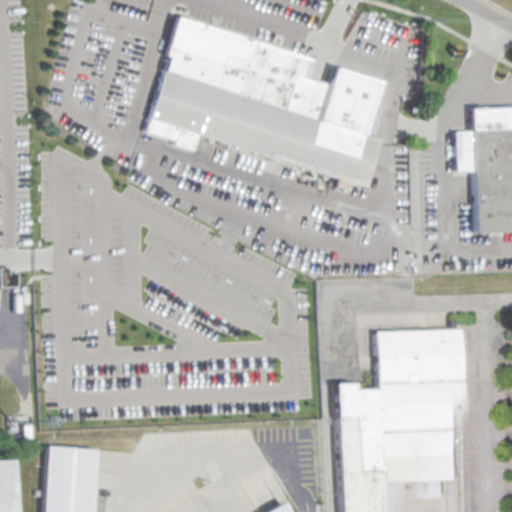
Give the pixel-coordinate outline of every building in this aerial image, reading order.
[(379,140),(366,186),(173,131),(170,143),(135,133),(168,19),(310,59),(304,78),(327,85),(332,67),(381,81),(365,136),(379,140)] [(511,231),(473,233),(471,171),(454,171),(453,131),(470,131),(469,110),(511,108),(511,231)] [(373,333),(458,330),(463,480),(448,481),(448,497),(423,498),(423,481),(396,482),(396,511),(335,511),(332,384),(352,383),(352,389),(375,388),(373,333)] [(40,511),(45,447),(94,451),(89,511),(40,511)] [(0,511),(0,460),(12,460),(14,511),(0,511)] [(262,511),(280,502),(285,511),(262,511)]
